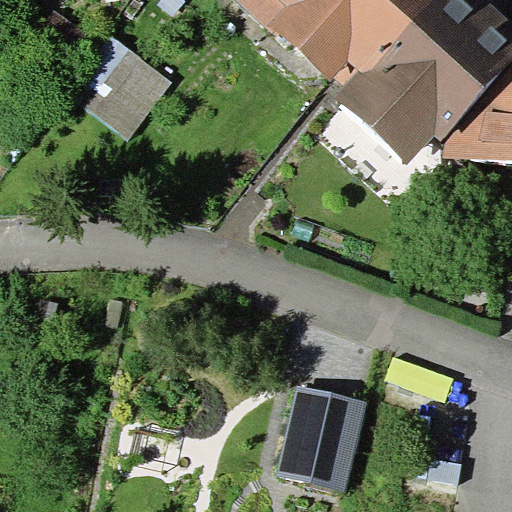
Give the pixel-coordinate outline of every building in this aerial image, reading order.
[(280,0),(367,83),(449,0),(280,0)] [(446,160),(511,89),(511,26),(486,0),(449,0),(367,83),(446,160)] [(98,42),(55,9),(16,59),(59,93),(63,90),(98,42)] [(105,34),(98,42),(63,90),(130,139),(172,83),(105,34)] [(511,89),(446,160),(511,169),(511,89)] [(363,405),(301,390),(282,468),(344,483),(363,405)]
